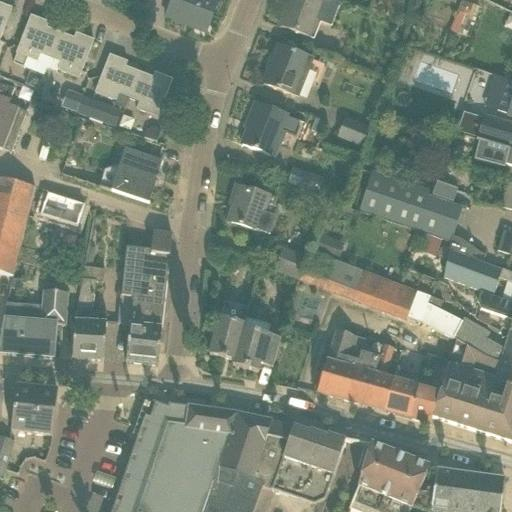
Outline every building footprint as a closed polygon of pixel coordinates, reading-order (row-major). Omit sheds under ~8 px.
[(216,0),(173,0),(168,14),(191,23),(189,27),(206,34),(218,1),(216,0)] [(290,0),(279,27),(308,39),(323,2),(317,0),(293,0),(293,1),(290,0)] [(0,38),(12,10),(0,4),(0,38)] [(50,60),(60,34),(47,29),(49,24),(31,17),(16,55),(17,55),(13,65),(24,69),(27,60),(37,63),(40,56),(50,60)] [(74,40),(60,34),(50,60),(60,64),(57,71),(79,80),(94,41),(76,34),(74,40)] [(308,60),(278,48),(263,86),(302,101),(312,76),(303,72),(308,60)] [(127,63),(110,56),(95,94),(116,102),(119,95),(129,99),(139,74),(125,68),(127,63)] [(153,79),(139,74),(129,99),(139,103),(136,111),(158,119),(173,81),(155,74),(153,79)] [(2,98),(1,98),(0,100),(0,150),(3,152),(4,148),(11,151),(10,154),(11,155),(27,114),(9,107),(16,90),(6,87),(2,98)] [(77,112),(83,97),(83,96),(71,91),(65,108),(77,112)] [(99,122),(105,105),(83,97),(77,112),(77,114),(99,122)] [(242,146),(271,158),(273,159),(283,135),(281,134),(287,118),(256,106),(249,122),(251,122),(242,146)] [(337,139),(364,150),(372,127),(345,117),(337,139)] [(479,143),(491,146),(509,151),(511,140),(511,125),(484,118),(477,142),(479,143)] [(323,128),(312,124),(305,143),(316,147),(323,128)] [(147,130),(144,139),(157,144),(161,130),(153,127),(147,130)] [(511,151),(509,151),(491,146),(479,143),(474,162),(504,170),(506,165),(511,166),(511,151)] [(158,177),(162,163),(125,151),(111,192),(149,205),(149,203),(144,202),(151,178),(160,181),(161,178),(158,177)] [(308,175),(294,170),(289,185),(304,189),(308,175)] [(453,242),(455,238),(463,210),(452,207),(453,203),(441,196),(437,194),(374,173),(373,175),(361,172),(349,208),(361,212),(453,242)] [(0,275),(12,279),(12,278),(23,237),(35,190),(0,180),(0,275)] [(266,216),(271,200),(258,195),(240,189),(228,224),(270,238),(276,219),(266,216)] [(41,217),(79,230),(87,207),(49,194),(41,217)] [(497,252),(511,257),(511,256),(511,234),(503,232),(497,252)] [(158,368),(172,236),(154,234),(152,253),(127,250),(122,298),(120,297),(118,324),(130,326),(126,364),(158,368)] [(446,281),(482,294),(495,299),(501,280),(504,271),(484,264),(487,257),(464,241),(455,238),(453,242),(446,281)] [(300,282),(310,258),(284,249),(276,273),(300,282)] [(351,302),(363,273),(361,272),(311,254),(310,258),(300,282),(315,289),(351,302)] [(72,361),(104,363),(107,318),(91,317),(97,283),(103,284),(106,271),(92,269),(85,268),(75,326),(72,361)] [(510,283),(511,277),(511,273),(504,271),(501,280),(510,283)] [(22,280),(13,280),(12,288),(22,288),(22,280)] [(44,293),(43,308),(7,305),(4,320),(0,345),(0,355),(55,359),(57,326),(66,326),(68,294),(44,293)] [(511,305),(495,299),(482,294),(478,303),(482,310),(478,322),(494,330),(499,316),(511,320),(511,331),(506,351),(488,340),(491,335),(464,320),(463,322),(452,342),(467,348),(488,359),(501,366),(499,372),(498,373),(511,377),(511,378),(509,390),(511,391),(511,305)] [(452,342),(463,322),(443,312),(433,332),(452,342)] [(209,357),(234,363),(243,329),(244,326),(219,320),(209,357)] [(260,366),(272,369),(273,369),(278,350),(280,340),(268,336),(243,329),(234,363),(232,367),(258,374),(260,366)] [(325,363),(317,396),(343,403),(348,384),(344,383),(347,368),(343,367),(351,336),(334,331),(326,363),(325,363)] [(343,403),(365,408),(378,358),(362,354),(366,340),(351,336),(343,367),(347,368),(344,383),(348,384),(343,403)] [(384,413),(393,379),(387,377),(394,349),(383,346),(379,358),(378,358),(365,408),(384,413)] [(511,445),(511,391),(509,390),(511,378),(511,377),(498,373),(496,381),(471,374),(475,363),(499,372),(501,366),(488,359),(467,348),(460,370),(449,367),(448,366),(448,367),(432,420),(511,445)] [(432,420),(448,367),(448,366),(449,363),(437,360),(428,392),(419,389),(410,420),(431,426),(432,420)] [(396,368),(393,379),(384,413),(410,420),(419,389),(419,388),(404,384),(408,371),(396,368)] [(12,433),(15,433),(51,437),(57,393),(16,389),(12,433)] [(169,407),(169,409),(153,403),(153,405),(154,405),(150,419),(145,417),(111,511),(203,511),(237,416),(168,406),(168,407),(169,407)] [(252,511),(261,487),(270,491),(294,428),(270,423),(237,416),(203,511),(252,511)] [(294,428),(270,491),(312,506),(323,500),(345,442),(328,436),(327,438),(311,432),(310,434),(294,428)] [(0,438),(0,480),(2,481),(14,443),(0,438)] [(371,446),(370,448),(361,477),(358,489),(349,511),(352,511),(410,511),(412,510),(428,472),(429,469),(371,446)] [(451,511),(457,474),(436,471),(436,473),(428,472),(412,510),(427,511),(451,511)] [(500,511),(505,480),(457,474),(451,511),(500,511)]
